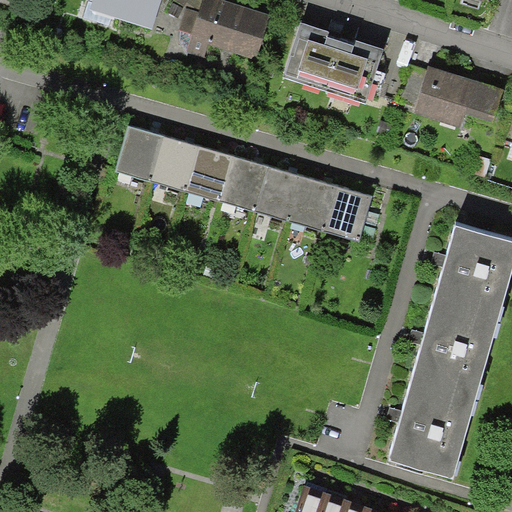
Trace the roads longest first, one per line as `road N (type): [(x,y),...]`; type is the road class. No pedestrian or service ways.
road 1 (residential): [(511,212),(0,67)]
road 2 (residential): [(361,0),(511,46)]
